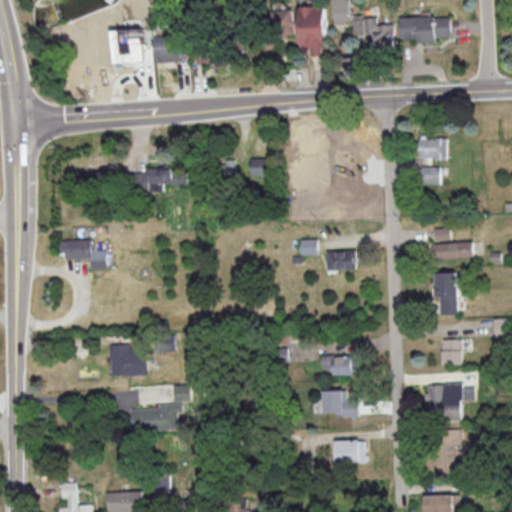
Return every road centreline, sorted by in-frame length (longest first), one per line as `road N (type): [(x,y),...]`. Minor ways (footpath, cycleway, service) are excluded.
road 1 (tertiary): [(511,90),(18,120)]
road 2 (residential): [(402,509),(385,97)]
road 3 (tertiary): [(17,511),(18,120)]
road 4 (tertiary): [(18,120),(3,0)]
